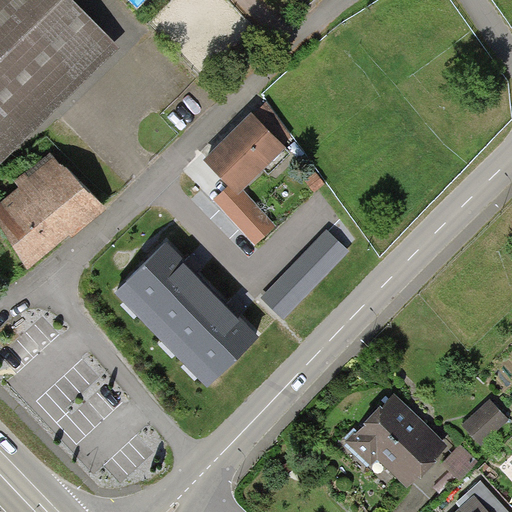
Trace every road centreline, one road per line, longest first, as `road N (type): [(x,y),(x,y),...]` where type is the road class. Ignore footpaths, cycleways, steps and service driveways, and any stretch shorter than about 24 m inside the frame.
road 1 (residential): [(338,0),(50,283),(205,469)]
road 2 (tertiary): [(205,469),(511,157)]
